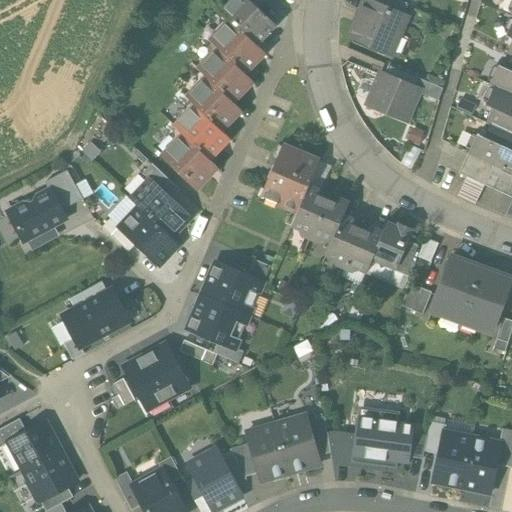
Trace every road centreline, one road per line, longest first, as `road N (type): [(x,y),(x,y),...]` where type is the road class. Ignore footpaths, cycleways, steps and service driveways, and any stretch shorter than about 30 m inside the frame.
road 1 (residential): [(511,241),(414,199),(353,148),(322,84),(316,34)]
road 2 (residential): [(56,392),(80,368),(166,322),(213,219)]
road 3 (track): [(130,0),(71,146),(0,185)]
road 4 (residential): [(316,34),(288,44),(213,219)]
road 5 (residential): [(120,511),(56,392)]
road 6 (residential): [(413,511),(341,500),(288,511)]
